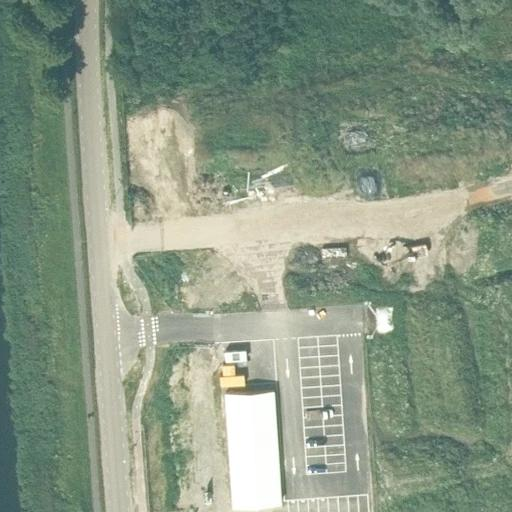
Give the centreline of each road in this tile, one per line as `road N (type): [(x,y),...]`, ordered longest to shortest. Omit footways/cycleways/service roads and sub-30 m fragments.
road 1 (unclassified): [(121,511),(87,0)]
road 2 (primary): [(0,166),(511,172)]
road 3 (track): [(341,321),(381,311),(416,272),(450,251),(511,244)]
